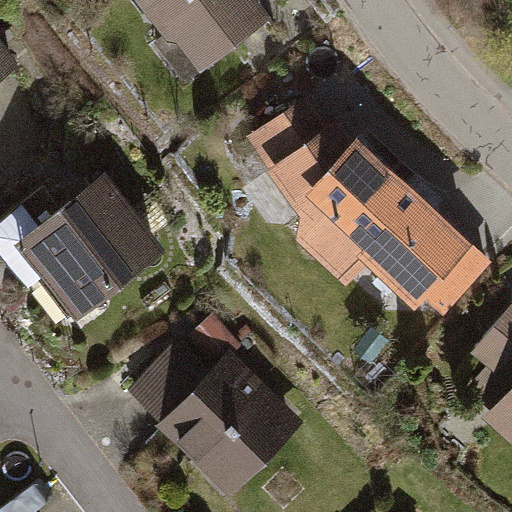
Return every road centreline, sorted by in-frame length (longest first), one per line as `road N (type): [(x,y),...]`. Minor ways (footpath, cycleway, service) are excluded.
road 1 (residential): [(372,0),(470,119),(511,156)]
road 2 (residential): [(114,511),(20,390)]
